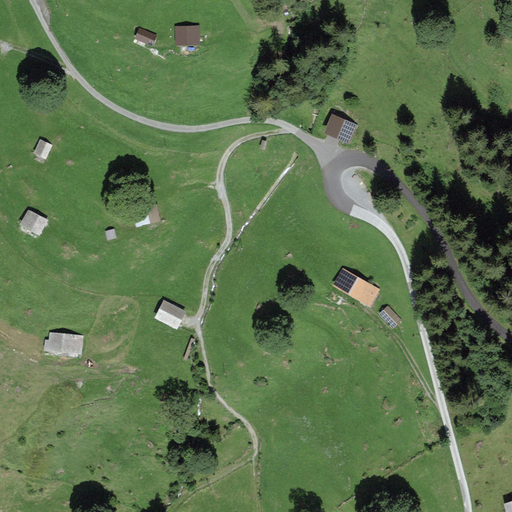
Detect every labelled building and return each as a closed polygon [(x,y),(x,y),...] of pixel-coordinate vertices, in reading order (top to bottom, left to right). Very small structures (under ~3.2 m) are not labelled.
[(178,23),(178,39),(199,39),(199,24),(178,23)] [(142,27),(139,35),(151,40),(154,32),(142,27)] [(349,137),(355,123),(335,115),(329,128),(349,137)] [(43,139),(38,151),(46,155),(52,143),(43,139)] [(136,213),(138,221),(159,216),(157,203),(141,206),(143,212),(136,213)] [(45,222),(48,223),(50,220),(47,218),(48,217),(31,208),(26,217),(29,219),(28,222),(41,229),(45,222)] [(339,281),(371,300),(378,287),(346,269),(339,281)] [(167,300),(160,313),(178,322),(185,309),(167,300)] [(384,311),(394,322),(401,316),(390,305),(384,311)] [(49,338),(48,346),(81,349),(82,334),(53,331),(52,338),(49,338)]
